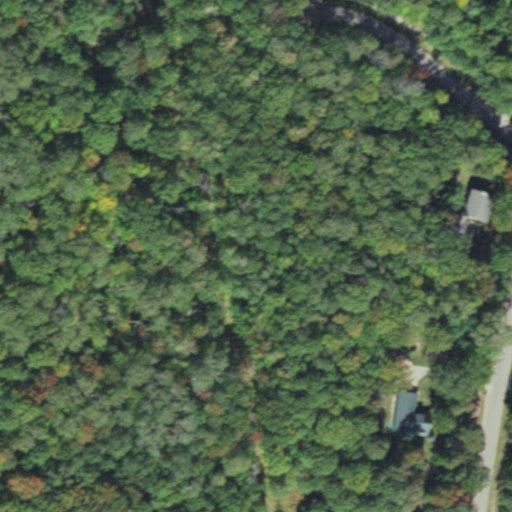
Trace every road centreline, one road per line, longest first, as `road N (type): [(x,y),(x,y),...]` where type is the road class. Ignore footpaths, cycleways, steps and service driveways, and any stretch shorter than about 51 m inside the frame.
road 1 (residential): [(511,131),(384,26),(307,1)]
road 2 (residential): [(479,511),(511,320)]
